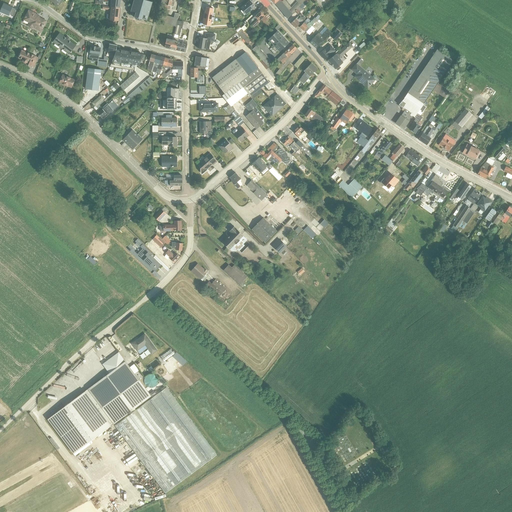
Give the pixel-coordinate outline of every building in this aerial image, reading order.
[(134,0),(130,15),(134,17),(136,19),(140,20),(142,19),(147,20),(148,17),(152,3),(152,2),(148,1),(148,0),(134,0)] [(161,0),(160,5),(165,6),(164,8),(170,10),(171,6),(172,7),(174,6),(175,2),(174,1),(172,1),(172,0),(161,0)] [(242,9),(246,14),(255,7),(250,0),(241,8),(242,9)] [(271,0),(288,19),(294,12),(305,0),(271,0)] [(308,0),(305,0),(294,12),(297,15),(302,10),(302,9),(302,8),(303,9),(303,8),(305,7),(304,6),(309,1),(308,0)] [(3,4),(0,11),(9,16),(10,14),(13,16),(16,9),(3,4)] [(119,21),(120,8),(111,7),(101,5),(101,9),(111,10),(110,20),(119,21)] [(29,10),(24,20),(29,23),(28,25),(29,27),(32,29),(34,28),(41,32),(46,21),(38,17),(37,15),(38,15),(37,15),(36,15),(36,14),(29,10)] [(262,12),(261,12),(260,11),(249,22),(254,28),(260,22),(259,21),(265,16),(263,14),(263,13),(262,12)] [(177,20),(179,14),(175,13),(174,17),(164,15),(162,23),(176,27),(176,24),(177,20)] [(301,16),(301,17),(299,15),(296,18),(291,23),(295,28),(306,18),(304,16),(302,17),(301,16)] [(306,32),(312,26),(320,16),(318,15),(315,18),(314,17),(312,20),(311,20),(308,23),(306,21),(305,21),(299,27),(304,31),(306,32)] [(197,27),(206,29),(214,28),(215,28),(228,27),(228,20),(213,21),(213,20),(211,19),(208,18),(207,20),(199,18),(197,27)] [(244,31),(247,28),(244,25),(241,28),(239,26),(235,30),(247,44),(251,41),(248,38),(249,37),(244,31)] [(306,32),(309,35),(315,29),(312,26),(306,32)] [(316,35),(309,42),(316,49),(317,49),(331,32),(325,27),(320,33),(319,32),(316,35)] [(336,33),(332,38),(335,41),(342,34),(336,29),(334,31),(336,33)] [(278,50),(279,52),(289,43),(277,31),(268,40),(270,42),(268,43),(276,52),(278,50)] [(206,33),(205,38),(199,37),(197,48),(209,50),(210,43),(209,43),(210,41),(214,41),(216,34),(206,33)] [(53,43),(69,55),(75,46),(69,41),(69,40),(69,39),(68,38),(67,38),(66,39),(59,34),(53,43)] [(236,36),(231,41),(238,48),(243,44),(236,36)] [(170,49),(172,39),(166,38),(164,47),(170,49)] [(187,44),(182,43),(183,41),(178,40),(178,41),(176,50),(185,52),(187,44)] [(336,54),(328,60),(335,69),(343,63),(340,58),(353,46),(349,42),(336,54)] [(357,54),(361,50),(366,45),(364,42),(359,47),(354,51),(357,54)] [(114,58),(117,46),(110,44),(108,53),(110,54),(110,57),(114,58)] [(252,49),(268,68),(273,63),(257,45),(252,49)] [(283,64),(286,62),(285,61),(292,54),(291,54),(296,49),(293,45),(276,61),(278,63),(281,61),(283,64)] [(330,45),(319,54),(325,60),(335,51),(330,45)] [(97,66),(103,67),(107,68),(108,59),(104,59),(99,58),(100,47),(91,46),(89,58),(98,60),(97,66)] [(412,116),(414,117),(423,105),(433,90),(440,80),(453,60),(437,49),(404,98),(399,105),(405,109),(396,124),(403,129),(412,116)] [(22,50),(18,58),(23,60),(23,61),(24,62),(24,63),(25,63),(25,64),(31,66),(34,68),(36,64),(38,59),(40,60),(42,56),(39,54),(38,57),(37,57),(37,56),(22,50)] [(114,58),(110,66),(134,71),(136,65),(137,65),(139,66),(140,59),(142,54),(140,54),(138,53),(116,50),(116,53),(114,58)] [(239,82),(258,67),(246,52),(236,59),(212,78),(225,94),(239,83),(239,82)] [(147,70),(151,72),(156,56),(147,53),(145,60),(149,61),(147,70)] [(156,72),(161,57),(156,56),(151,72),(156,73),(156,72)] [(294,66),(297,68),(306,58),(303,56),(294,66)] [(163,65),(165,58),(161,57),(156,72),(159,73),(163,65)] [(208,66),(210,59),(196,57),(194,68),(198,68),(205,69),(206,66),(208,66)] [(159,73),(162,75),(166,66),(168,59),(165,58),(163,65),(159,73)] [(172,62),(173,60),(168,59),(166,66),(162,75),(170,67),(172,68),(172,62)] [(178,76),(183,76),(183,62),(172,62),(172,68),(170,67),(162,75),(165,78),(168,76),(171,74),(172,73),(178,73),(178,76)] [(299,80),(304,84),(308,79),(310,77),(309,76),(317,69),(311,63),(303,71),(305,72),(302,77),(299,80)] [(372,77),(357,63),(351,70),(356,74),(357,74),(354,77),(355,77),(355,76),(362,82),(361,83),(368,88),(377,78),(377,77),(376,77),(376,76),(375,75),(374,75),(373,75),(372,77)] [(248,94),(250,97),(259,89),(269,82),(258,67),(239,82),(239,83),(248,94)] [(102,70),(88,68),(86,88),(96,89),(98,80),(101,80),(102,70)] [(191,68),(190,77),(197,78),(197,82),(203,82),(204,76),(200,76),(200,71),(198,71),(198,68),(194,68),(191,68)] [(75,80),(63,74),(59,83),(63,84),(67,86),(72,88),(75,80)] [(433,90),(444,98),(445,98),(451,87),(440,80),(433,90)] [(112,86),(110,88),(114,92),(120,86),(116,82),(112,86)] [(233,105),(248,94),(239,83),(225,94),(222,96),(230,104),(235,111),(236,112),(238,111),(233,105)] [(339,103),(342,99),(323,84),(313,97),(315,99),(317,96),(318,97),(321,93),(337,106),(339,103)] [(295,85),(291,90),(295,94),(299,89),(295,85)] [(451,93),(456,97),(460,90),(453,85),(451,87),(445,98),(446,99),(451,93)] [(108,86),(102,92),(105,95),(111,90),(108,86)] [(168,88),(167,98),(171,98),(179,98),(179,89),(171,88),(168,88)] [(259,89),(250,97),(253,100),(254,99),(262,92),(259,89)] [(98,108),(114,95),(111,92),(105,98),(102,95),(94,103),(94,104),(95,105),(96,105),(98,108)] [(277,94),(263,106),(272,116),(286,103),(277,94)] [(128,96),(122,101),(125,104),(131,99),(128,96)] [(252,110),(246,116),(256,129),(263,123),(261,121),(264,118),(255,107),(256,106),(254,103),(255,102),(254,102),(253,100),(247,105),(249,107),(248,108),(251,111),(252,110)] [(109,103),(98,113),(100,116),(100,117),(101,116),(101,117),(106,114),(107,115),(114,109),(109,103)] [(162,113),(182,112),(182,104),(162,104),(162,113)] [(219,112),(218,104),(200,104),(200,112),(219,112)] [(231,114),(235,111),(230,104),(224,109),(229,114),(231,113),(231,114)] [(409,129),(415,133),(420,126),(418,124),(422,117),(420,116),(427,107),(423,105),(414,117),(414,118),(415,119),(414,121),(414,122),(409,129)] [(473,115),(467,111),(470,107),(468,106),(466,109),(465,109),(452,125),(451,125),(449,128),(451,130),(454,127),(458,131),(461,127),(462,128),(473,115)] [(478,117),(481,119),(490,108),(487,106),(478,117)] [(324,125),(327,121),(309,109),(305,115),(315,123),(316,121),(322,125),(322,124),(324,125)] [(348,120),(350,122),(355,115),(346,109),(339,119),(337,118),(335,121),(333,125),(330,128),(333,131),(335,128),(336,129),(341,122),(345,125),(348,120)] [(438,120),(434,117),(438,112),(436,110),(432,116),(432,115),(428,121),(431,122),(428,127),(427,126),(418,139),(422,142),(433,127),(438,120)] [(161,118),(161,126),(177,126),(177,118),(172,118),(172,116),(171,115),(167,115),(166,116),(166,118),(161,118)] [(239,126),(244,122),(239,115),(235,118),(233,119),(239,126)] [(368,127),(366,126),(367,124),(362,121),(356,129),(361,133),(358,137),(359,138),(356,142),(363,147),(369,141),(365,138),(372,129),(368,127)] [(211,131),(211,122),(200,122),(200,133),(208,133),(208,135),(211,135),(212,134),(212,131),(211,131)] [(299,126),(293,132),(296,134),(295,135),(299,138),(301,140),(303,138),(303,139),(306,136),(309,140),(312,137),(310,135),(309,134),(308,135),(299,126)] [(233,131),(233,132),(241,142),(249,135),(242,127),(238,131),(237,129),(235,129),(233,131)] [(434,130),(434,131),(436,128),(433,127),(422,142),(427,145),(431,138),(430,137),(434,130)] [(360,151),(364,154),(381,132),(380,131),(381,131),(378,128),(369,141),(363,147),(360,151)] [(138,134),(133,130),(123,139),(125,141),(125,142),(128,145),(138,134)] [(511,132),(492,155),(497,160),(506,150),(505,150),(508,147),(511,142),(511,132)] [(131,147),(133,149),(143,139),(138,134),(128,145),(131,148),(131,147)] [(449,151),(456,141),(446,134),(439,144),(449,151)] [(168,146),(177,146),(177,137),(168,137),(168,136),(162,137),(162,146),(168,146)] [(294,142),(289,136),(282,142),(290,149),(293,146),(299,153),(302,150),(297,145),(294,142)] [(226,139),(218,146),(225,153),(228,150),(229,152),(233,148),(226,139)] [(311,153),(299,140),(296,143),(308,156),(311,153)] [(373,157),(377,161),(391,144),(388,141),(379,152),(378,151),(373,157)] [(281,160),(287,165),(290,161),(290,159),(287,157),(287,154),(280,147),(279,148),(274,143),(269,148),(281,160)] [(381,159),(389,166),(404,147),(400,144),(392,154),(392,155),(389,159),(385,155),(381,159)] [(477,159),(480,153),(479,152),(480,150),(467,144),(462,153),(469,157),(469,156),(475,159),(476,158),(477,159)] [(279,163),(281,160),(269,148),(267,150),(269,152),(267,155),(262,150),(259,152),(267,161),(268,160),(269,161),(271,161),(274,164),(275,162),(276,163),(277,161),(279,163)] [(419,160),(420,159),(421,157),(410,150),(406,157),(412,161),(411,162),(418,166),(420,162),(418,161),(419,160)] [(217,162),(211,153),(200,162),(203,166),(200,168),(200,172),(202,174),(207,170),(206,169),(212,164),(213,165),(217,162)] [(481,167),(477,174),(485,179),(487,175),(489,176),(494,167),(492,166),(495,161),(494,161),(494,160),(495,158),(491,156),(489,158),(488,158),(486,162),(485,162),(481,167)] [(177,167),(177,157),(162,157),(162,167),(177,167)] [(256,160),(252,164),(260,173),(267,166),(259,158),(256,160)] [(267,166),(260,173),(263,176),(270,170),(267,166)] [(506,166),(503,171),(511,175),(511,169),(506,166)] [(288,170),(282,176),(285,178),(286,177),(290,173),(290,172),(291,172),(289,170),(288,171),(288,170)] [(411,186),(413,188),(423,175),(420,173),(421,171),(419,170),(416,173),(413,177),(403,190),(405,192),(409,187),(411,186)] [(242,185),(240,179),(235,173),(230,177),(232,180),(231,181),(238,189),(242,185)] [(441,202),(442,202),(446,196),(445,195),(448,191),(441,186),(443,183),(441,182),(437,176),(435,174),(429,184),(430,185),(428,188),(422,183),(420,186),(416,188),(417,189),(415,192),(420,196),(426,188),(436,195),(435,197),(435,198),(436,199),(435,200),(439,202),(440,202),(441,202)] [(383,178),(379,183),(387,189),(391,185),(383,178)] [(352,198),(362,187),(354,179),(348,185),(343,180),(338,185),(345,192),(352,198)] [(268,200),(270,197),(252,180),(246,185),(254,192),(253,193),(261,201),(265,197),(268,200)] [(456,195),(462,199),(471,187),(467,184),(461,192),(457,188),(450,198),(452,200),(456,195)] [(371,189),(369,192),(377,200),(380,196),(377,192),(375,194),(374,192),(376,190),(373,186),(371,188),(371,189)] [(468,200),(473,204),(481,194),(474,189),(468,198),(469,199),(468,200)] [(483,197),(478,204),(481,207),(480,209),(484,211),(492,201),(486,197),(485,199),(483,197)] [(454,214),(456,215),(460,209),(462,210),(466,204),(463,201),(458,209),(457,209),(454,214)] [(452,228),(456,231),(459,226),(470,211),(471,209),(466,205),(452,225),(453,226),(452,228)] [(505,223),(511,212),(511,208),(509,207),(502,216),(499,214),(493,222),(497,225),(501,220),(505,223)] [(489,221),(496,211),(491,208),(484,218),(489,221)] [(154,217),(159,221),(166,214),(161,209),(154,217)] [(463,229),(473,213),(470,211),(459,226),(463,229)] [(276,230),(274,228),(263,217),(251,229),(265,243),(277,231),(276,230)] [(324,219),(320,224),(324,228),(329,223),(324,219)] [(163,231),(182,230),(181,221),(174,221),(174,225),(163,225),(163,226),(160,226),(160,230),(163,230),(163,231)] [(239,240),(243,236),(234,226),(229,231),(232,234),(223,243),(230,250),(235,244),(236,244),(240,240),(239,240)] [(308,226),(303,230),(312,239),(317,234),(308,226)] [(384,230),(390,235),(393,231),(387,226),(384,230)] [(165,244),(156,235),(152,240),(161,248),(165,244)] [(166,236),(162,239),(167,245),(171,241),(166,236)] [(271,246),(279,254),(287,246),(279,238),(271,246)] [(176,248),(175,250),(182,250),(183,243),(172,242),(171,248),(176,248)] [(142,249),(137,254),(145,261),(155,271),(160,265),(153,258),(155,256),(143,244),(140,247),(142,249)] [(180,257),(175,252),(173,254),(169,250),(165,253),(166,254),(166,255),(165,257),(168,259),(169,258),(174,263),(180,257)] [(95,265),(98,261),(89,254),(87,257),(95,265)] [(204,268),(204,269),(198,264),(195,269),(194,268),(191,271),(203,281),(207,276),(205,275),(208,271),(204,268)] [(232,267),(229,264),(223,271),(240,285),(243,287),(245,284),(243,282),(247,277),(234,265),(232,267)] [(226,289),(215,279),(212,283),(209,281),(205,286),(209,290),(211,288),(220,297),(226,289)] [(152,355),(157,351),(145,334),(132,344),(138,351),(145,346),(152,355)] [(158,358),(171,374),(187,361),(179,351),(176,353),(171,347),(158,358)] [(130,414),(136,410),(135,409),(151,396),(139,380),(142,378),(137,371),(134,373),(118,352),(104,363),(107,366),(106,369),(109,373),(48,419),(74,454),(129,413),(130,414)] [(149,367),(152,371),(161,363),(157,358),(151,363),(152,365),(149,367)] [(158,386),(158,373),(146,373),(146,386),(158,386)] [(136,410),(130,414),(115,426),(166,494),(217,455),(167,387),(136,410)] [(125,461),(134,454),(132,452),(123,459),(125,461)] [(124,510),(126,508),(120,499),(118,501),(124,510)]
